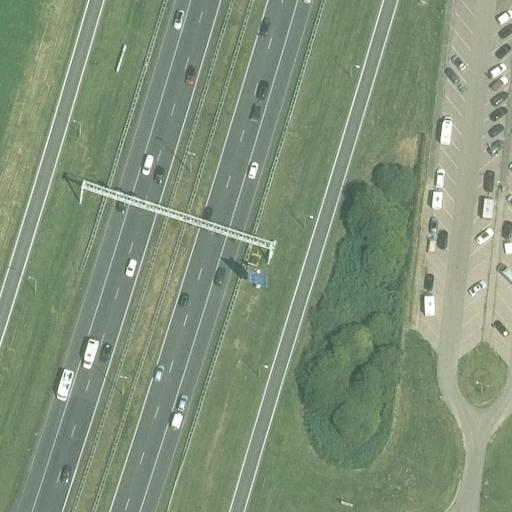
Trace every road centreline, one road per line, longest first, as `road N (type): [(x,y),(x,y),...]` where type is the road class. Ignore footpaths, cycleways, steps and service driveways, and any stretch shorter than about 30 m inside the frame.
road 1 (motorway): [(196,0),(38,511)]
road 2 (motorway): [(131,511),(289,0)]
